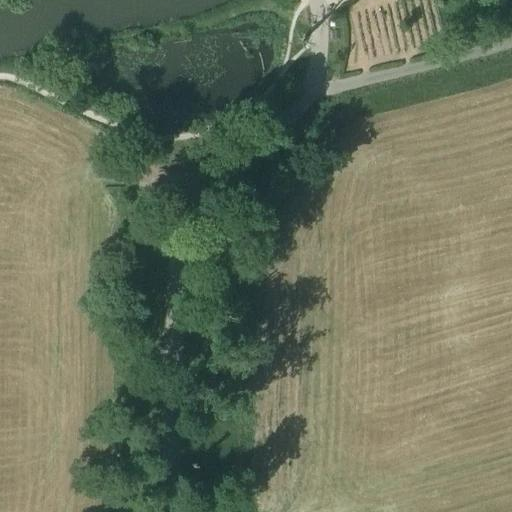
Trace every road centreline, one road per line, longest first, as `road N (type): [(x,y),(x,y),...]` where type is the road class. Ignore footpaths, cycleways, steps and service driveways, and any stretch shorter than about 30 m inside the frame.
road 1 (unclassified): [(167,511),(179,237),(206,189),(302,100),(319,52),(317,1)]
road 2 (track): [(511,229),(302,100)]
